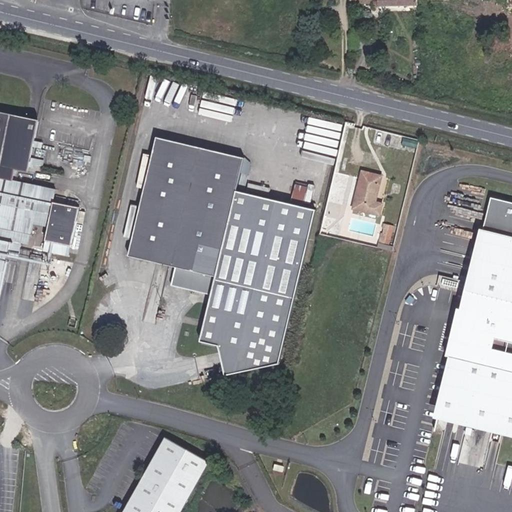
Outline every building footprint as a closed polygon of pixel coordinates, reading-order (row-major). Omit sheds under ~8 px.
[(153,76),(148,96),(171,102),(177,82),(153,76)] [(0,292),(3,282),(10,284),(19,244),(28,244),(32,225),(46,228),(42,247),(67,252),(76,206),(51,201),(53,192),(24,186),(9,183),(12,169),(25,172),(35,119),(0,111),(0,292)] [(343,140),(346,122),(315,117),(314,124),(312,124),(310,135),(343,140)] [(206,298),(193,342),(214,348),(216,352),(234,348),(240,371),(274,364),(318,215),(237,192),(246,162),(158,136),(124,253),(152,262),(155,253),(170,258),(167,266),(171,267),(166,286),(206,298)] [(385,213),(377,211),(385,188),(366,183),(356,218),(382,225),(385,213)] [(466,295),(436,418),(445,420),(511,435),(511,206),(487,201),(468,285),(466,295)] [(221,375),(240,371),(234,348),(216,352),(221,375)]
